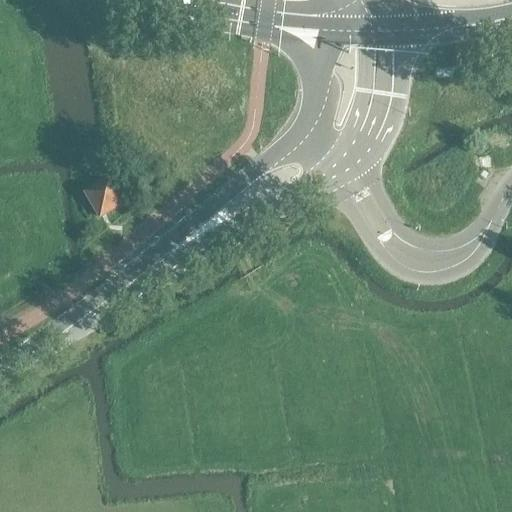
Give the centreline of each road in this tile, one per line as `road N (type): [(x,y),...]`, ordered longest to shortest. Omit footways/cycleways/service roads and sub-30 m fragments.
road 1 (unclassified): [(326,176),(382,260),(418,279),(469,264),(485,248),(498,205)]
road 2 (tertiary): [(300,132),(119,290)]
road 3 (tertiary): [(119,290),(199,255),(326,176)]
road 4 (unclassified): [(498,205),(462,236),(415,239),(394,224),(349,157)]
road 5 (secondary): [(172,0),(330,27)]
road 6 (tertiary): [(0,366),(119,290)]
road 7 (tertiary): [(349,157),(377,96),(383,30)]
road 8 (secondary): [(383,30),(511,16)]
